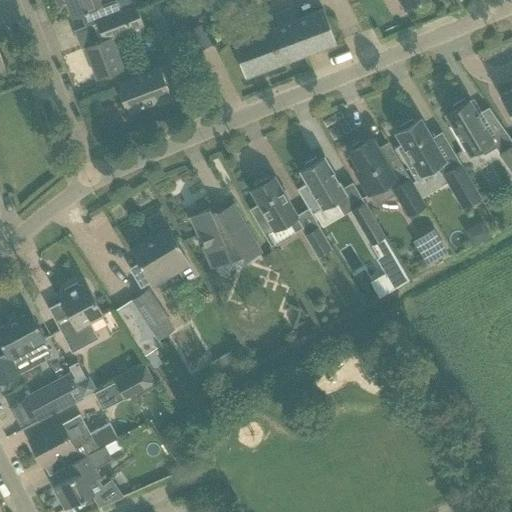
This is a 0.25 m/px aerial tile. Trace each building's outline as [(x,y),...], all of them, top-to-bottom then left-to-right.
[(55,0),(57,4),(66,1),(72,17),(80,14),(85,27),(96,22),(96,21),(121,12),(120,11),(116,0),(112,0),(100,5),(99,3),(100,0),(55,0)] [(398,0),(404,10),(422,0),(398,0)] [(273,15),(277,27),(232,43),(245,77),(336,43),(323,10),(296,20),(292,8),(273,15)] [(103,40),(84,47),(97,80),(114,73),(121,91),(118,92),(123,105),(125,104),(128,110),(154,100),(157,107),(186,95),(177,72),(163,78),(159,67),(133,78),(128,66),(122,69),(111,39),(131,30),(131,29),(123,10),(121,12),(96,21),(96,22),(103,40)] [(191,30),(201,50),(212,44),(202,25),(191,30)] [(511,88),(499,96),(511,117),(511,88)] [(453,109),(445,114),(452,125),(449,126),(448,126),(464,153),(465,152),(464,152),(467,150),(468,150),(477,144),(480,149),(483,155),(495,148),(499,153),(511,172),(511,141),(503,128),(490,135),(469,100),(465,102),(463,99),(451,106),(453,109)] [(402,144),(396,147),(416,182),(437,170),(435,166),(444,160),(420,119),(414,122),(412,119),(399,126),(402,130),(396,133),(402,144)] [(354,172),(368,195),(388,184),(408,216),(426,206),(392,149),(382,155),(372,138),(362,143),(359,141),(351,146),(351,150),(348,152),(359,170),(354,172)] [(300,171),(307,183),(296,189),(312,214),(345,195),(323,157),(317,160),(315,157),(304,164),(305,167),(300,171)] [(442,175),(462,208),(463,209),(481,199),(461,164),(442,175)] [(256,187),(251,190),(258,204),(249,209),(265,236),(288,222),(294,232),(303,227),(296,217),(297,217),(287,199),(282,191),(274,177),(268,180),(268,178),(264,179),(258,183),(255,186),(256,187)] [(351,210),(371,244),(384,237),(364,202),(351,210)] [(191,218),(198,236),(201,235),(211,259),(223,253),(228,263),(242,257),(245,262),(261,253),(232,204),(217,213),(218,215),(213,217),(209,208),(191,218)] [(306,235),(318,255),(331,248),(319,227),(306,235)] [(139,263),(129,268),(140,287),(150,282),(152,285),(177,270),(184,282),(195,275),(188,264),(179,248),(169,231),(132,253),(139,263)] [(416,245),(427,264),(446,253),(435,234),(416,245)] [(271,253),(262,258),(267,266),(276,261),(271,253)] [(390,253),(379,259),(377,260),(385,274),(370,283),(379,297),(406,281),(390,253)] [(70,319),(57,326),(71,352),(98,338),(89,322),(103,315),(95,300),(86,282),(78,286),(76,282),(63,289),(65,293),(58,297),(70,319)] [(121,308),(141,338),(168,320),(148,290),(121,308)] [(0,341),(1,343),(0,343),(0,383),(19,374),(14,363),(25,351),(45,341),(30,312),(0,328),(0,341)] [(230,352),(212,362),(222,380),(240,370),(230,352)] [(145,366),(115,382),(123,397),(153,381),(145,366)] [(25,396),(38,419),(82,397),(81,396),(75,384),(70,373),(25,396)] [(89,377),(75,384),(81,396),(95,389),(89,377)] [(166,409),(156,390),(143,397),(153,416),(166,409)] [(81,444),(87,455),(116,439),(115,438),(116,438),(108,422),(85,434),(76,415),(28,441),(41,466),(74,448),(74,447),(81,444)] [(116,439),(87,455),(64,467),(70,478),(53,487),(64,509),(94,493),(88,482),(98,477),(93,466),(111,457),(109,454),(120,448),(116,439)]
